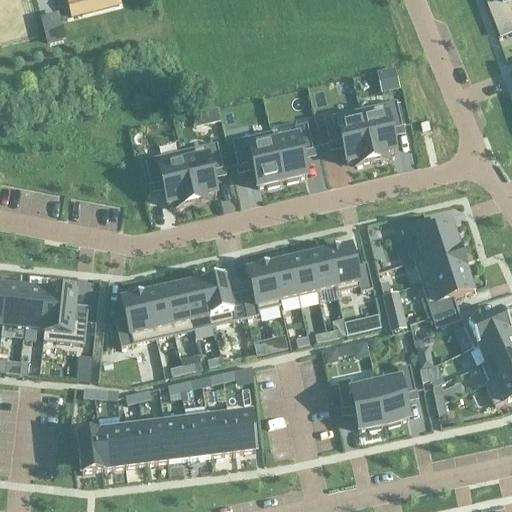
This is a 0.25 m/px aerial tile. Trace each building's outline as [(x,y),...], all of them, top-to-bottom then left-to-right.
[(68,0),(69,0),(73,19),(118,7),(116,0),(68,0)] [(511,0),(501,0),(502,2),(487,8),(500,39),(511,34),(511,19),(510,15),(511,14),(511,0)] [(395,105),(359,113),(372,165),(388,161),(387,157),(395,156),(390,133),(401,130),(395,105)] [(207,114),(210,127),(219,125),(216,112),(207,114)] [(359,113),(324,121),(329,147),(341,144),(346,167),(354,165),(355,169),(372,165),(359,113)] [(273,145),(272,145),(282,186),(286,185),(286,187),(298,184),(297,182),(306,180),(300,155),(312,152),(306,127),(294,130),(296,139),(273,145)] [(271,135),(231,144),(237,170),(251,166),(257,191),(266,189),(267,192),(278,189),(278,187),(282,186),(272,145),(273,145),(271,135)] [(216,146),(180,155),(192,207),(209,203),(208,199),(216,197),(211,174),(222,172),(216,146)] [(180,155),(144,163),(150,188),(162,186),(167,209),(175,207),(176,211),(192,207),(180,155)] [(427,223),(402,231),(406,243),(415,240),(422,261),(422,262),(458,251),(451,228),(431,235),(427,223)] [(329,255),(327,255),(335,292),(334,292),(335,297),(359,291),(360,296),(372,293),(366,268),(355,270),(350,250),(339,252),(339,251),(328,253),(329,255)] [(422,261),(413,264),(420,287),(465,273),(458,251),(422,262),(422,261)] [(327,255),(308,260),(316,296),(334,292),(335,292),(327,255)] [(308,260),(289,264),(298,301),(316,296),(308,260)] [(289,264),(270,268),(279,305),(280,305),(298,301),(289,264)] [(252,294),(240,297),(246,322),(258,319),(257,315),(281,309),(280,305),(279,305),(270,268),(269,269),(268,267),(258,270),(258,271),(247,274),(252,294)] [(465,273),(420,287),(431,321),(456,313),(452,302),(473,295),(465,273)] [(224,279),(201,284),(212,330),(246,322),(240,297),(229,300),(224,279)] [(201,284),(182,289),(193,335),(212,330),(201,284)] [(387,285),(380,287),(382,299),(390,297),(387,285)] [(182,289),(163,293),(174,339),(193,335),(182,289)] [(6,291),(2,330),(23,332),(27,293),(6,291)] [(27,293),(23,332),(44,334),(45,334),(49,295),(48,295),(27,293)] [(44,334),(43,345),(84,349),(86,325),(72,324),(75,296),(48,293),(48,295),(49,295),(45,334),(44,334)] [(163,293),(145,298),(156,344),(174,339),(163,293)] [(402,313),(398,295),(382,299),(386,317),(402,313)] [(126,324),(115,326),(121,352),(156,344),(145,298),(143,298),(142,296),(132,299),(132,301),(121,303),(126,324)] [(456,313),(431,321),(435,333),(460,325),(456,313)] [(501,313),(463,330),(473,353),(478,351),(477,350),(511,334),(501,313)] [(380,330),(378,319),(361,323),(364,335),(380,330)] [(337,334),(326,336),(328,344),(339,342),(337,334)] [(511,335),(511,334),(477,350),(478,351),(485,366),(485,367),(511,355),(511,335)] [(326,336),(314,339),(316,347),(328,344),(326,336)] [(307,341),(295,344),(297,351),(309,349),(307,341)] [(254,346),(257,360),(266,358),(263,344),(254,346)] [(485,366),(480,368),(488,386),(489,387),(511,376),(511,355),(485,367),(485,366)] [(219,361),(207,364),(209,372),(221,369),(219,361)] [(20,366),(19,378),(27,379),(28,367),(20,366)] [(193,367),(182,370),(183,378),(195,375),(193,367)] [(182,370),(170,373),(172,381),(183,378),(182,370)] [(399,382),(375,387),(384,428),(388,427),(388,429),(400,427),(399,425),(408,423),(403,398),(414,395),(409,370),(397,372),(399,382)] [(427,372),(419,374),(422,386),(430,384),(427,372)] [(234,375),(222,378),(224,386),(236,383),(234,375)] [(76,384),(89,386),(90,377),(77,376),(76,384)] [(488,386),(484,388),(494,410),(511,402),(511,376),(489,387),(488,386)] [(224,386),(222,378),(210,381),(212,389),(224,386)] [(349,383),(337,385),(342,411),(354,408),(359,433),(368,431),(369,434),(380,431),(380,429),(384,428),(375,387),(351,392),(349,383)] [(193,393),(192,385),(180,388),(182,396),(193,393)] [(180,388),(168,390),(170,398),(182,396),(180,388)] [(93,394),(81,393),(80,401),(92,402),(93,394)] [(93,394),(92,402),(104,403),(105,395),(93,394)] [(137,398),(139,406),(151,403),(149,395),(137,398)] [(441,396),(434,397),(436,409),(444,407),(441,396)] [(139,406),(137,398),(126,400),(128,408),(139,406)] [(444,407),(436,409),(439,421),(447,419),(444,407)] [(250,417),(228,420),(233,458),(254,455),(250,417)] [(211,461),(233,458),(228,420),(206,422),(211,461)] [(206,422),(185,425),(189,463),(211,461),(206,422)] [(189,463),(185,425),(163,428),(168,466),(189,463)] [(163,428),(141,430),(146,469),(168,466),(163,428)] [(120,433),(125,471),(146,469),(141,430),(120,433)] [(120,433),(98,436),(103,474),(125,471),(120,433)] [(77,438),(81,477),(103,474),(98,436),(77,438)]
